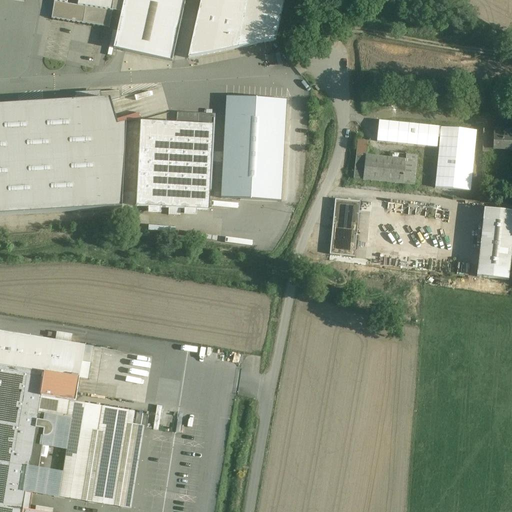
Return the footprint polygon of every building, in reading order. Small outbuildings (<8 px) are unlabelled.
[(114,0),(77,0),(76,8),(112,14),(114,0)] [(124,0),(113,52),(172,62),(185,0),(124,0)] [(280,0),(198,0),(185,60),(271,43),(280,0)] [(97,101),(0,107),(0,216),(121,208),(126,125),(117,127),(110,101),(120,98),(119,92),(97,93),(97,101)] [(287,101),(256,99),(226,98),(226,107),(225,124),(223,158),(222,175),(221,199),(250,200),(266,201),(281,202),(283,172),(287,101)] [(197,115),(177,114),(176,124),(196,125),(197,115)] [(211,116),(197,115),(196,125),(212,126),(213,120),(211,120),(211,116)] [(176,124),(140,122),(136,207),(209,211),(210,192),(209,192),(212,126),(196,125),(176,124)] [(476,132),(379,122),(377,142),(439,148),(435,189),(470,192),(476,132)] [(511,131),(494,131),(494,133),(493,149),(511,149),(511,131)] [(494,133),(483,133),(483,153),(489,153),(489,149),(493,149),(494,133)] [(418,156),(406,155),(406,160),(366,156),(363,181),(415,186),(418,156)] [(511,248),(511,212),(484,210),(477,277),(509,280),(511,248)] [(55,341),(0,332),(0,366),(44,373),(79,379),(85,346),(70,344),(72,335),(57,333),(55,341)] [(0,511),(22,511),(23,509),(29,510),(32,494),(25,493),(26,492),(28,478),(40,480),(41,470),(39,470),(45,430),(53,431),(53,430),(52,428),(52,427),(51,426),(50,425),(49,424),(49,423),(46,422),(47,416),(38,415),(38,412),(40,397),(44,373),(0,366),(0,511)] [(79,379),(44,373),(40,397),(75,402),(79,379)] [(135,412),(40,397),(38,412),(133,425),(135,412)] [(145,427),(133,425),(38,412),(38,415),(47,416),(46,422),(49,423),(49,424),(50,425),(51,426),(52,427),(52,428),(53,430),(53,431),(45,430),(39,470),(41,470),(40,480),(28,478),(26,492),(132,508),(145,427)]
